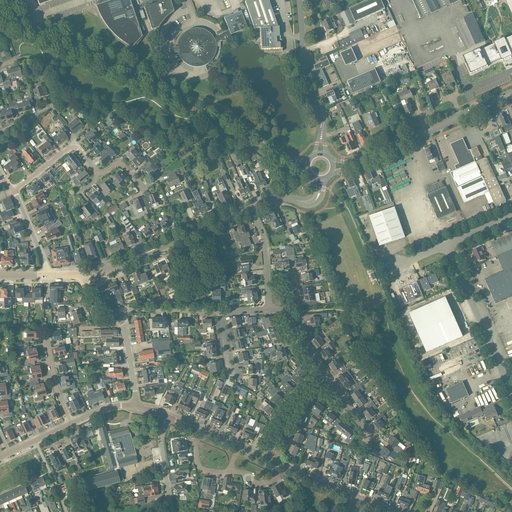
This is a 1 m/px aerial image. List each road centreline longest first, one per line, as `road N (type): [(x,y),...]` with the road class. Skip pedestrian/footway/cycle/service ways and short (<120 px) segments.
road 1 (tertiary): [(267,145),(215,110),(0,8)]
road 2 (tertiary): [(82,273),(121,265),(277,198),(300,201)]
road 3 (tertiary): [(331,172),(511,96)]
road 4 (tertiary): [(511,90),(358,158),(331,160)]
road 5 (unclassified): [(511,394),(446,245)]
road 6 (residential): [(323,126),(303,70),(298,0)]
